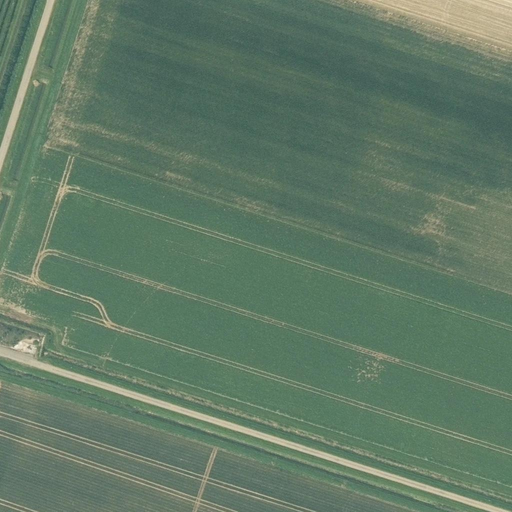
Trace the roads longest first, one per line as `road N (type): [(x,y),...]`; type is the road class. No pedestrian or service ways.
road 1 (unclassified): [(497,511),(0,353)]
road 2 (unclassified): [(0,161),(50,0)]
